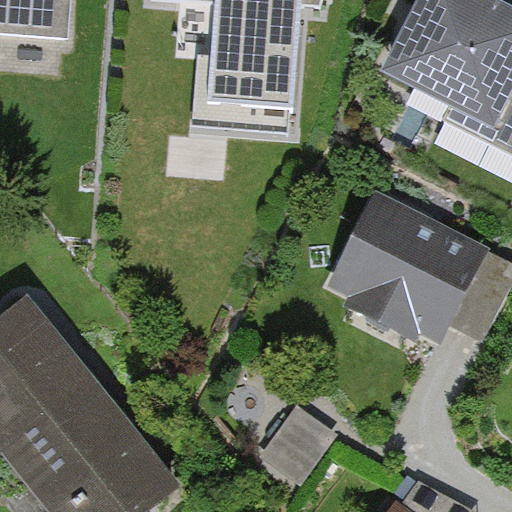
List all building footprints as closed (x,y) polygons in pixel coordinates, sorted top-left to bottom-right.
[(79,0),(0,0),(0,29),(78,33),(79,0)] [(306,0),(200,0),(194,93),(299,101),(306,0)] [(511,18),(475,0),(435,0),(392,88),(511,146),(511,18)] [(472,368),(511,291),(511,269),(381,201),(331,295),(472,368)] [(0,482),(23,464),(60,511),(170,511),(181,504),(39,321),(0,350),(0,482)] [(306,483),(345,433),(305,402),(266,452),(306,483)]
